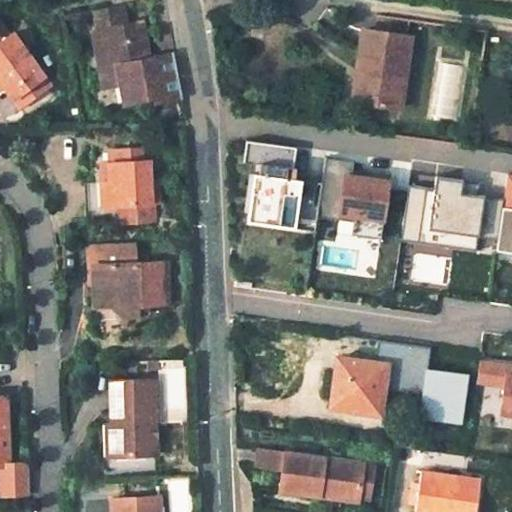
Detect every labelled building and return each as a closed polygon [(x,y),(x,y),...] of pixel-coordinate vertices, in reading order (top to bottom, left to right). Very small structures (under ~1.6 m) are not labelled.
[(0,45),(22,94),(55,81),(30,20),(27,21),(19,4),(17,4),(0,11),(0,45)] [(108,8),(112,30),(122,29),(118,6),(118,5),(107,7),(108,8)] [(120,108),(149,103),(149,107),(176,102),(171,71),(148,76),(146,63),(139,25),(122,29),(112,30),(108,8),(107,7),(90,10),(91,12),(104,91),(116,88),(120,108)] [(408,36),(362,29),(352,101),(398,107),(408,36)] [(148,76),(171,71),(170,69),(168,59),(146,63),(148,76)] [(221,92),(223,111),(237,113),(234,90),(221,92)] [(283,165),(293,167),(296,147),(246,140),(242,161),(259,163),(282,167),(283,165)] [(114,224),(150,222),(149,206),(153,206),(152,181),(144,181),(143,162),(137,162),(136,150),(107,152),(107,164),(106,164),(103,164),(103,184),(96,184),(79,185),(81,219),(103,217),(103,209),(113,208),(114,224)] [(259,163),(258,173),(254,172),(247,221),(294,228),(302,179),(295,178),(296,167),(293,167),(283,165),(282,167),(259,163)] [(103,184),(103,164),(95,164),(96,184),(103,184)] [(318,214),(383,216),(385,167),(320,165),(318,214)] [(511,175),(507,174),(503,197),(497,238),(495,250),(511,252),(511,175)] [(433,187),(478,193),(479,183),(435,176),(433,187)] [(476,249),(478,235),(497,238),(503,197),(478,193),(433,187),(408,183),(402,223),(454,231),(452,245),(476,249)] [(454,231),(402,223),(400,238),(452,245),(454,231)] [(134,242),(89,243),(90,262),(128,260),(128,258),(132,257),(135,254),(134,242)] [(136,305),(166,304),(164,262),(128,263),(128,260),(90,262),(91,306),(119,305),(119,315),(137,314),(136,305)] [(429,348),(339,335),(330,400),(357,404),(356,411),(378,414),(385,368),(426,374),(429,348)] [(484,390),(487,369),(478,368),(474,389),(484,390)] [(511,372),(487,369),(484,390),(503,393),(499,420),(511,421),(511,372)] [(110,422),(110,455),(147,454),(147,433),(154,426),(153,379),(109,379),(110,422)] [(110,455),(110,422),(102,421),(103,454),(110,455)] [(284,471),(286,451),(256,447),(253,467),(284,471)] [(319,490),(358,496),(362,462),(286,451),(284,471),(281,489),(318,494),(319,490)] [(7,463),(0,463),(0,492),(29,492),(28,465),(23,461),(6,462),(7,463)] [(362,462),(358,496),(370,498),(375,464),(362,462)] [(417,481),(414,503),(413,511),(472,511),(477,479),(418,471),(417,481)] [(411,480),(407,502),(414,503),(417,481),(411,480)] [(157,511),(157,496),(110,497),(110,511),(157,511)]
